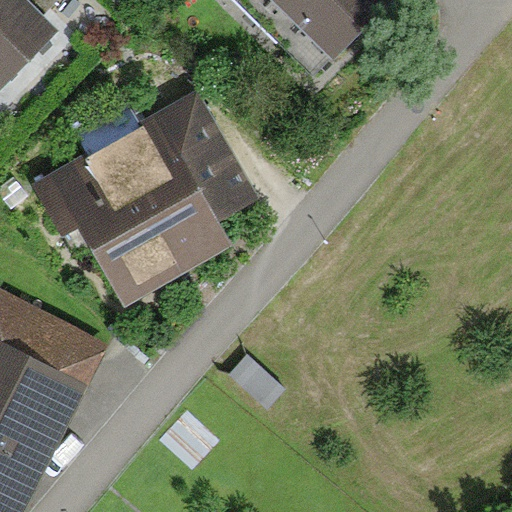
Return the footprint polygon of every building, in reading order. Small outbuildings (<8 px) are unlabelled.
[(43,20),(22,0),(0,0),(0,98),(61,37),(43,20)] [(22,0),(43,20),(62,0),(22,0)] [(388,0),(267,0),(335,66),(395,6),(388,0)] [(199,91),(33,187),(64,247),(80,237),(126,312),(232,253),(220,230),(262,203),(199,91)] [(0,349),(86,390),(107,349),(2,291),(0,292),(0,349)] [(0,511),(27,511),(61,443),(86,390),(0,349),(0,511)]
